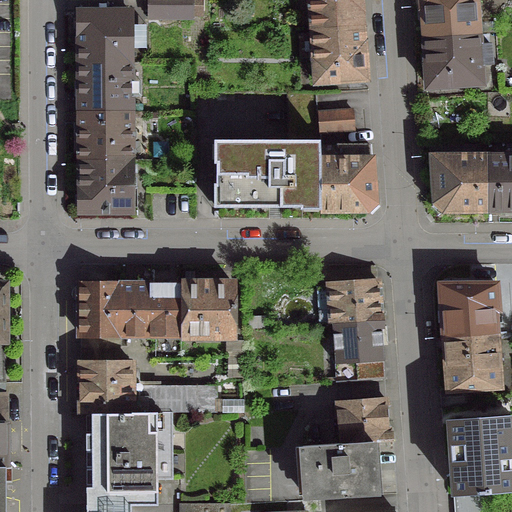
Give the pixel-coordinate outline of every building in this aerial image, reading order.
[(191,0),(146,0),(146,19),(191,19),(191,0)] [(307,0),(308,2),(310,31),(361,28),(360,12),(361,12),(359,0),(307,0)] [(419,0),(420,8),(422,37),(477,33),(474,0),(419,0)] [(77,36),(77,64),(129,64),(128,13),(76,13),(76,36),(77,36)] [(313,60),(312,60),(314,84),(365,80),(363,43),(362,43),(361,28),(310,31),(313,60)] [(424,66),(425,88),(480,84),(479,65),(490,64),(489,45),(478,46),(477,33),(422,37),(424,66)] [(77,64),(77,113),(129,112),(129,64),(77,64)] [(320,211),(320,155),(320,141),(318,141),(317,132),(317,112),(317,92),(286,92),(287,140),(216,141),(217,207),(302,206),(302,211),(320,211)] [(350,111),(317,112),(317,132),(351,131),(350,111)] [(129,112),(77,113),(78,161),(129,161),(129,112)] [(442,132),(442,144),(461,143),(461,132),(442,132)] [(380,203),(377,155),(320,155),(320,211),(320,214),(370,213),(380,203)] [(511,155),(486,156),(486,211),(511,210),(511,155)] [(472,216),(472,211),(486,211),(486,156),(430,156),(433,203),(442,211),(456,211),(456,216),(464,217),(472,216)] [(78,189),(77,189),(77,212),(130,212),(129,161),(78,161),(78,189)] [(376,282),(328,285),(330,324),(382,321),(382,315),(378,315),(376,282)] [(76,318),(77,318),(77,335),(118,335),(118,285),(93,285),(92,283),(86,283),(84,285),(78,285),(77,302),(76,302),(76,318)] [(149,285),(118,285),(118,335),(149,335),(149,285)] [(180,285),(149,285),(149,335),(180,335),(180,285)] [(232,285),(180,285),(180,335),(232,335),(232,285)] [(445,285),(439,292),(443,338),(494,334),(492,309),(495,309),(494,285),(445,285)] [(382,321),(330,324),(333,363),(350,362),(351,378),(382,376),(379,327),(383,327),(382,321)] [(494,334),(443,338),(446,390),(498,386),(494,334)] [(79,413),(90,413),(173,413),(195,412),(194,386),(137,387),(137,381),(130,381),(130,363),(78,363),(79,413)] [(336,404),(338,444),(371,441),(371,442),(391,441),(390,433),(386,433),(384,401),(336,404)] [(173,413),(90,413),(92,487),(87,487),(87,504),(132,504),(157,504),(157,479),(174,479),(173,413)] [(506,417),(449,421),(454,495),(495,492),(511,491),(511,490),(506,417)] [(339,444),(301,447),(304,484),(332,482),(333,498),(374,495),(371,442),(371,441),(338,444),(339,444)] [(455,511),(498,511),(495,492),(454,495),(455,511)]
